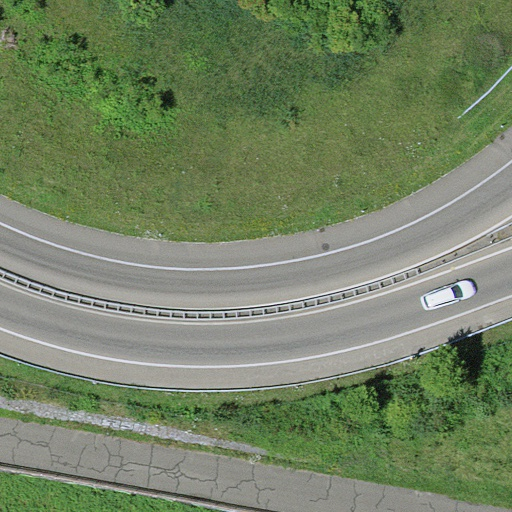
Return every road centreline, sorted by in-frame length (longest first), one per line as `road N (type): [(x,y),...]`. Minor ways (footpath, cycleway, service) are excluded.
road 1 (trunk): [(511,180),(381,251),(266,277),(137,276),(0,235)]
road 2 (motorway): [(0,311),(136,346),(260,348),(391,319),(511,276)]
